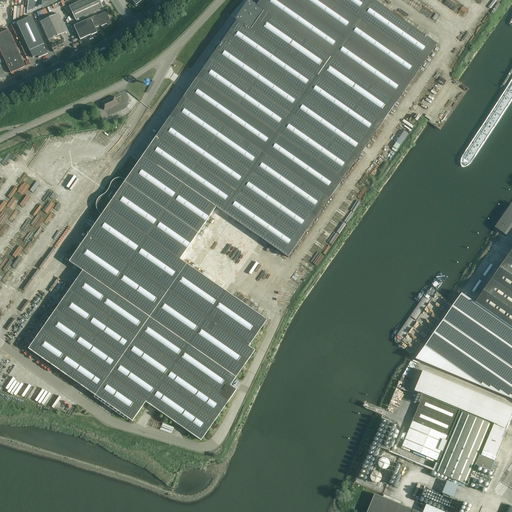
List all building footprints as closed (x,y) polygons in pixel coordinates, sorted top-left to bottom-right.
[(28,0),(27,14),(57,1),(56,0),(28,0)] [(82,271),(28,349),(132,422),(145,402),(201,441),(236,390),(230,385),(255,351),(248,347),(267,320),(179,260),(216,207),(288,258),(437,45),(372,0),(260,0),(256,6),(251,2),(238,21),(237,20),(125,180),(125,181),(124,181),(123,180),(121,179),(120,179),(118,179),(117,179),(115,180),(114,181),(113,182),(112,183),(111,184),(111,185),(111,187),(111,188),(111,190),(111,191),(110,192),(109,191),(107,193),(109,194),(108,195),(107,195),(105,195),(104,196),(103,196),(101,197),(100,198),(99,199),(98,200),(98,202),(97,203),(97,204),(97,206),(97,207),(97,209),(98,210),(99,211),(100,213),(101,213),(102,214),(101,215),(69,262),(82,271)] [(103,8),(102,7),(99,0),(83,0),(69,7),(75,20),(103,8)] [(96,15),(90,18),(93,25),(95,24),(99,22),(100,25),(101,27),(107,24),(107,26),(112,24),(106,11),(96,16),(96,15)] [(55,43),(53,39),(67,32),(58,14),(40,22),(54,53),(65,48),(61,40),(55,43)] [(31,17),(17,23),(33,58),(37,56),(38,58),(48,54),(45,47),(44,47),(43,45),(44,45),(31,17)] [(85,21),(74,26),(80,40),(91,35),(95,34),(97,33),(95,28),(94,27),(95,27),(96,24),(95,24),(93,25),(90,18),(84,20),(85,21)] [(8,30),(0,33),(0,50),(10,74),(25,67),(8,30)] [(114,96),(100,103),(104,111),(118,104),(114,96)] [(511,203),(495,227),(507,236),(511,228),(511,203)] [(462,294),(416,360),(511,399),(511,251),(476,303),(462,294)] [(412,421),(402,446),(420,454),(437,462),(433,472),(466,485),(475,465),(490,471),(494,461),(511,417),(511,408),(424,371),(415,392),(423,395),(412,421)] [(417,511),(374,494),(366,511),(417,511)]
